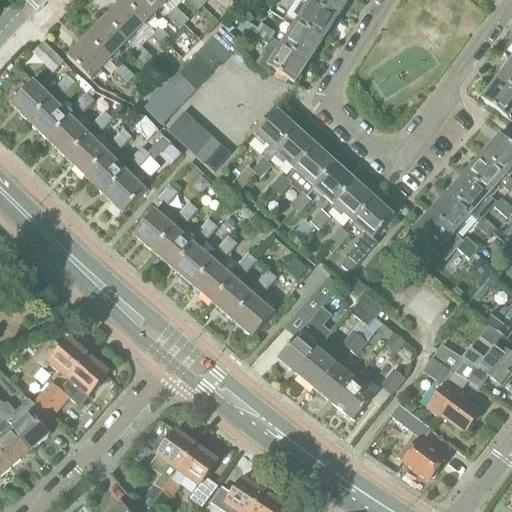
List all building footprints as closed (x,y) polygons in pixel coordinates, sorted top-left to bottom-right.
[(164,6),(158,0),(123,0),(122,1),(146,25),(164,6)] [(208,4),(204,0),(186,0),(188,1),(199,12),(208,4)] [(339,18),(310,0),(309,0),(296,21),(325,40),(339,18)] [(310,0),(339,18),(349,0),(310,0)] [(122,1),(104,20),(127,43),(146,25),(122,1)] [(177,10),(169,19),(181,31),(190,22),(177,10)] [(127,43),(104,20),(85,39),(109,62),(127,43)] [(255,35),(258,30),(240,20),(238,25),(255,35)] [(325,40),(296,21),(282,43),(311,61),(325,40)] [(255,35),(254,35),(268,44),(275,33),(261,24),(258,30),(255,35)] [(171,39),(159,28),(150,37),(162,49),(171,39)] [(215,37),(233,54),(239,48),(222,31),(215,37)] [(233,54),(215,37),(206,46),(224,63),(233,54)] [(109,62),(85,39),(67,58),(91,81),(109,62)] [(311,61),(282,43),(267,66),(296,85),(311,61)] [(44,44),(34,54),(53,72),(62,63),(44,44)] [(206,46),(198,55),(216,72),(224,63),(206,46)] [(141,47),(132,56),(145,68),(153,59),(141,47)] [(216,72),(198,55),(189,64),(207,81),(216,72)] [(511,58),(511,59),(497,79),(511,89),(511,58)] [(189,64),(181,73),(198,90),(207,81),(189,64)] [(123,65),(113,76),(125,88),(135,78),(123,65)] [(181,73),(172,82),(189,99),(198,90),(181,73)] [(76,86),(74,84),(68,77),(55,90),(64,99),(76,86)] [(511,89),(497,79),(481,101),(511,123),(511,89)] [(189,99),(172,82),(145,109),(163,126),(189,99)] [(29,126),(53,101),(34,83),(10,107),(29,126)] [(86,96),(74,108),(82,117),(94,104),(86,96)] [(48,144),(71,120),(53,101),(29,126),(48,144)] [(275,154),(298,129),(278,112),(256,137),(275,154)] [(177,140),(194,121),(184,113),(168,132),(177,140)] [(92,127),(101,135),(113,122),(104,114),(92,127)] [(159,132),(146,119),(136,129),(147,142),(159,132)] [(67,162),(90,138),(71,120),(48,144),(67,162)] [(203,129),(194,121),(177,140),(187,148),(203,129)] [(213,137),(203,129),(187,148),(196,156),(213,137)] [(317,147),(298,129),(275,154),(294,171),(295,172),(317,147)] [(104,199),(128,175),(117,165),(124,158),(120,153),(132,141),(123,131),(110,144),(115,149),(109,156),(85,180),(104,199)] [(511,144),(501,134),(483,154),(508,176),(511,171),(511,144)] [(222,146),(213,137),(196,156),(205,164),(222,146)] [(90,138),(67,162),(85,180),(109,156),(90,138)] [(129,162),(135,168),(138,171),(150,159),(151,159),(154,162),(170,146),(171,145),(164,139),(148,155),(142,149),(129,162)] [(231,154),(222,146),(205,164),(215,172),(231,154)] [(336,164),(317,147),(295,172),(294,171),(286,180),(291,184),(302,194),(290,207),(299,214),(310,201),(306,197),(314,189),(336,164)] [(483,154),(465,173),(490,195),(499,185),(504,189),(503,190),(508,194),(511,190),(511,182),(506,178),(508,176),(483,154)] [(264,159),(252,173),(261,180),(272,167),(264,159)] [(356,181),(336,164),(314,189),(334,207),(356,181)] [(128,175),(104,199),(123,217),(146,193),(137,184),(144,177),(138,171),(135,168),(128,175)] [(490,195),(465,173),(448,192),(473,215),(490,195)] [(291,184),(286,180),(282,176),(271,189),(280,197),(291,184)] [(356,181),(334,207),(352,224),(375,199),(356,181)] [(158,201),(167,209),(179,195),(169,187),(158,201)] [(448,192),(430,212),(455,234),(473,215),(448,192)] [(375,199),(352,224),(372,242),(395,216),(375,199)] [(511,209),(501,200),(494,209),(507,220),(511,215),(511,214),(511,209)] [(177,218),(187,226),(198,212),(189,204),(177,218)] [(152,254),(174,228),(152,210),(130,236),(152,254)] [(321,212),(310,225),(319,232),(330,219),(321,212)] [(448,261),(457,251),(459,249),(473,260),(480,250),(467,239),(463,244),(454,235),(455,234),(430,212),(412,232),(437,254),(436,255),(440,259),(445,264),(448,261)] [(484,219),(476,228),(489,239),(497,231),(484,219)] [(197,235),(206,243),(218,229),(209,221),(197,235)] [(305,224),(295,235),(303,241),(312,230),(305,224)] [(194,245),(174,228),(152,254),(172,271),(194,245)] [(329,243),(338,250),(349,237),(340,229),(329,243)] [(217,252),(226,260),(237,246),(228,238),(217,252)] [(422,252),(411,241),(403,250),(414,261),(414,260),(422,252)] [(214,262),(194,245),(172,271),(191,288),(214,262)] [(236,269),(246,277),(257,263),(248,255),(236,269)] [(214,262),(191,288),(211,305),(234,279),(214,262)] [(256,286),(265,294),(277,280),(267,272),(256,286)] [(322,309),(339,288),(327,278),(300,311),(301,312),(286,331),(296,340),(278,361),(297,377),(318,351),(325,344),(332,336),(323,328),(332,318),(322,309)] [(234,279),(211,305),(231,322),(253,296),(234,279)] [(368,290),(356,280),(347,291),(359,301),(368,290)] [(253,296),(231,322),(252,341),(275,315),(253,296)] [(373,324),(376,320),(383,312),(364,297),(350,315),(360,323),(342,346),(349,352),(372,324),(373,324)] [(511,307),(508,312),(506,310),(502,311),(500,313),(497,311),(496,312),(486,326),(507,341),(511,334),(511,307)] [(379,330),(373,324),(372,324),(349,352),(357,358),(379,330)] [(406,344),(396,336),(388,346),(398,354),(406,344)] [(90,358),(70,341),(62,350),(54,343),(38,362),(47,370),(51,365),(70,382),(90,358)] [(489,378),(497,385),(502,389),(505,385),(511,375),(511,358),(503,351),(497,346),(486,361),(470,349),(463,358),(461,360),(442,348),(434,359),(455,374),(469,383),(471,385),(480,391),(489,378)] [(318,351),(297,377),(316,392),(337,367),(318,351)] [(52,402),(44,395),(36,404),(54,419),(70,400),(80,409),(110,376),(90,358),(70,382),(62,391),(52,402)] [(469,383),(455,374),(434,359),(423,375),(443,387),(444,386),(445,387),(458,397),(469,383)] [(337,367),(316,392),(334,407),(359,376),(349,368),(345,374),(337,367)] [(394,372),(381,389),(390,397),(392,398),(406,381),(394,372)] [(359,376),(334,407),(353,423),(374,398),(365,390),(371,383),(361,375),(360,377),(359,376)] [(54,384),(44,395),(52,402),(62,391),(54,384)] [(458,397),(445,387),(444,386),(443,387),(426,409),(438,418),(440,416),(464,434),(480,414),(458,397)] [(10,406),(5,407),(0,401),(0,417),(32,455),(52,438),(44,429),(51,419),(53,420),(54,419),(36,404),(35,406),(31,403),(17,415),(10,406)] [(32,455),(0,417),(0,455),(13,471),(32,455)] [(198,447),(177,433),(159,458),(180,472),(198,447)] [(437,449),(423,438),(403,464),(429,483),(445,463),(433,454),(437,449)] [(208,479),(220,463),(198,447),(180,472),(172,483),(180,488),(187,477),(200,487),(190,500),(202,510),(218,489),(207,481),(208,479)] [(0,483),(13,471),(0,455),(0,483)] [(172,483),(165,478),(163,476),(155,489),(164,495),(172,483)] [(235,511),(252,511),(265,494),(245,481),(228,507),(235,511)] [(172,483),(164,495),(172,501),(181,490),(180,489),(180,488),(172,483)] [(285,511),(288,509),(265,494),(252,511),(285,511)]
